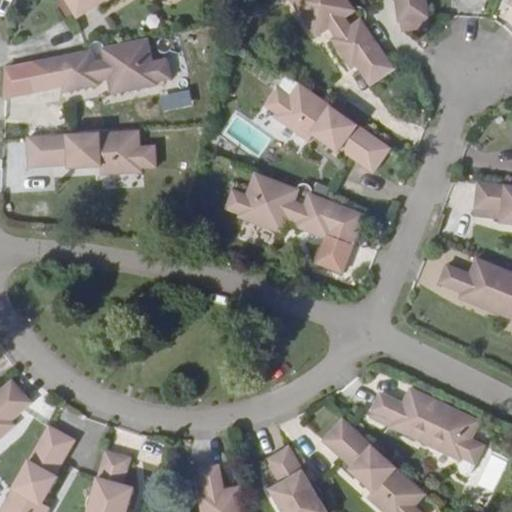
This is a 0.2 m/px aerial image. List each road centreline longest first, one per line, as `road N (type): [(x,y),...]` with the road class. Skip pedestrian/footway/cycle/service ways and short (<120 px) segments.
road 1 (residential): [(0,317),(19,350),(83,399),(173,423),(258,413),(301,392),(362,330)]
road 2 (residential): [(362,330),(252,288),(145,263),(0,251)]
road 3 (residential): [(362,330),(467,68)]
road 4 (residential): [(511,406),(362,330)]
